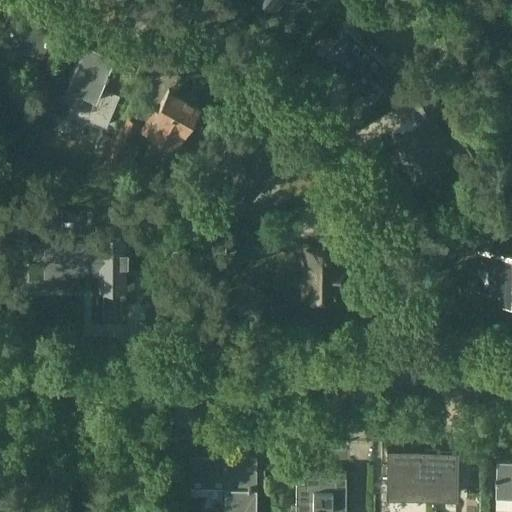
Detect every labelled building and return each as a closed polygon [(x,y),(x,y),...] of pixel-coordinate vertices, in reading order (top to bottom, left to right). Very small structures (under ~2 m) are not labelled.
[(4,23),(0,21),(0,35),(22,43),(22,46),(41,52),(49,26),(8,13),(4,23)] [(489,26),(466,28),(467,42),(491,40),(489,26)] [(362,91),(363,93),(365,91),(364,91),(375,80),(386,90),(405,69),(394,58),(386,66),(348,30),(347,29),(346,30),(324,53),(323,54),(324,55),(362,91)] [(66,85),(76,89),(67,110),(106,126),(119,94),(100,86),(105,75),(106,75),(109,68),(108,68),(114,53),(85,41),(66,85)] [(491,52),(466,53),(467,70),(492,69),(491,52)] [(417,121),(391,133),(400,151),(401,150),(416,183),(446,169),(437,150),(446,146),(431,115),(442,110),(432,88),(407,100),(417,121)] [(198,106),(168,90),(157,109),(153,107),(141,129),(174,147),(198,106)] [(124,120),(116,137),(127,143),(135,126),(124,120)] [(101,132),(96,144),(97,145),(94,152),(105,157),(114,137),(101,132)] [(260,134),(249,147),(245,144),(246,143),(235,134),(215,157),(230,170),(227,174),(253,196),(286,156),(260,134)] [(127,143),(116,137),(103,163),(114,169),(122,154),(127,143)] [(19,178),(21,153),(3,152),(1,177),(19,178)] [(215,197),(189,177),(180,188),(205,209),(215,197)] [(279,220),(260,231),(254,234),(258,240),(252,243),(260,258),(272,251),(273,253),(286,246),(280,235),(285,232),(279,220)] [(99,285),(125,285),(125,234),(99,234),(99,236),(46,236),(46,276),(66,276),(66,273),(99,273),(99,285)] [(297,252),(306,252),(305,294),(336,295),(336,280),(342,280),(342,267),(345,267),(345,250),(310,248),(311,244),(298,244),(297,252)] [(511,248),(479,249),(479,288),(501,288),(501,296),(511,296),(511,248)] [(388,449),(388,481),(388,486),(426,486),(426,494),(436,494),(456,494),(456,451),(388,449)] [(189,456),(189,477),(225,478),(225,485),(224,485),(224,511),(255,511),(256,485),(255,485),(255,454),(243,454),(243,458),(237,458),(236,456),(189,456)] [(511,461),(496,461),(496,462),(496,478),(494,478),(494,481),(496,481),(495,497),(511,497),(511,461)] [(295,484),(295,511),(345,511),(346,483),(333,482),(332,471),(304,471),(304,484),(295,484)]
